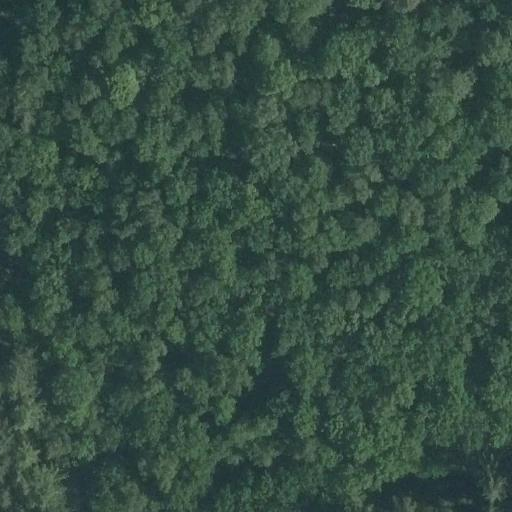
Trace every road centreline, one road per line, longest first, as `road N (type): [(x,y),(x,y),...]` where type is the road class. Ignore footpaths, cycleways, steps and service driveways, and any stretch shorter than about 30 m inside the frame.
road 1 (track): [(511,423),(234,511)]
road 2 (track): [(0,236),(86,511)]
